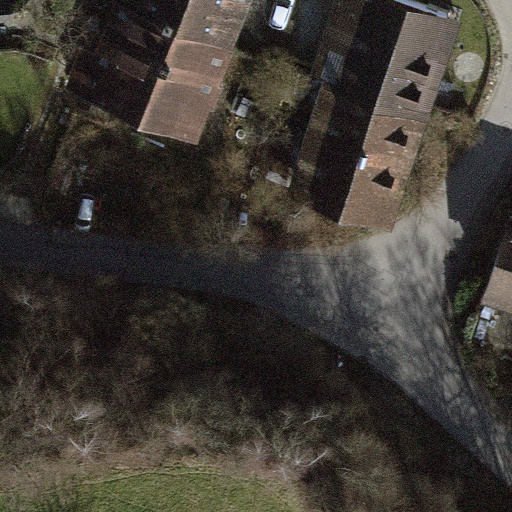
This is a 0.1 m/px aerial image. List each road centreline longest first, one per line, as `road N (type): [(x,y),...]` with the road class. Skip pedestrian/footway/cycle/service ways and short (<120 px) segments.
road 1 (residential): [(365,312),(0,246)]
road 2 (residential): [(365,312),(511,114)]
road 3 (residential): [(511,459),(365,312)]
